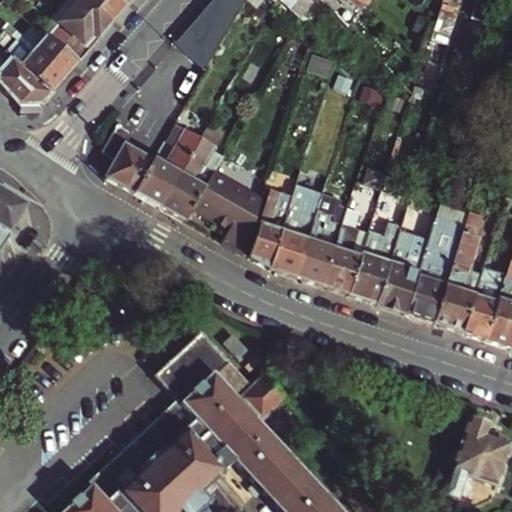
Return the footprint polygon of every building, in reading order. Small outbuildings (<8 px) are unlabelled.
[(112,26),(81,0),(72,0),(77,4),(58,26),(81,45),(90,35),(98,42),(112,26)] [(81,0),(112,26),(128,7),(120,0),(81,0)] [(213,0),(174,46),(203,70),(246,1),(244,0),(213,0)] [(261,4),(264,0),(269,0),(274,5),(278,0),(290,10),(294,5),(300,10),(305,4),(325,23),(334,13),(319,0),(244,0),(246,1),(256,10),(261,4)] [(46,38),(31,55),(0,28),(0,51),(51,95),(72,72),(78,65),(46,38)] [(51,95),(0,51),(0,86),(17,106),(41,106),(51,95)] [(481,82),(474,104),(504,113),(511,92),(481,82)] [(135,195),(160,209),(200,140),(208,125),(212,118),(219,106),(204,97),(165,164),(156,158),(154,162),(135,195)] [(200,140),(160,209),(186,224),(193,210),(206,187),(197,182),(228,127),(212,118),(208,125),(211,127),(203,141),(200,140)] [(106,147),(103,153),(116,160),(106,177),(107,179),(135,195),(154,162),(127,145),(133,133),(118,125),(106,147)] [(434,325),(466,228),(452,223),(463,191),(477,196),(498,130),(487,127),(480,147),(462,141),(456,160),(450,178),(437,218),(425,254),(419,273),(405,316),(419,320),(434,325)] [(206,187),(193,210),(230,231),(222,244),(244,257),(263,198),(216,171),(206,187)] [(428,216),(437,218),(450,178),(441,176),(428,216)] [(0,247),(10,235),(26,207),(0,190),(0,247)] [(269,270),(292,197),(270,190),(247,258),(269,270)] [(295,279),(320,202),(294,194),(292,197),(269,270),(295,279)] [(322,288),(342,226),(325,220),(327,216),(331,218),(334,207),(320,202),(295,279),(322,288)] [(409,209),(402,230),(377,307),(405,316),(419,273),(408,269),(414,250),(425,254),(437,218),(428,216),(409,209)] [(348,297),(368,235),(350,229),(352,224),(356,226),(360,215),(347,211),(342,226),(322,288),(348,297)] [(434,325),(461,334),(474,294),(464,291),(481,237),(475,235),(482,216),(471,212),(466,228),(434,325)] [(369,233),(368,235),(348,297),(377,307),(402,230),(387,225),(383,238),(369,233)] [(485,342),(503,289),(494,286),(499,271),(492,269),(496,256),(487,254),(474,294),(461,334),(485,342)] [(485,342),(510,350),(511,344),(511,260),(503,289),(485,342)] [(241,511),(216,484),(226,475),(224,473),(234,464),(278,511),(341,511),(260,425),(286,400),(264,376),(251,387),(199,333),(153,376),(175,400),(87,483),(91,488),(65,511),(241,511)] [(241,358),(251,347),(236,333),(226,344),(241,358)] [(490,427),(470,421),(438,511),(453,511),(466,476),(497,487),(511,446),(487,437),(490,427)]
